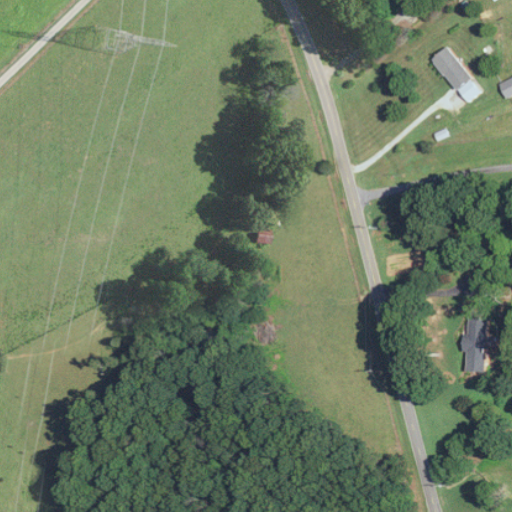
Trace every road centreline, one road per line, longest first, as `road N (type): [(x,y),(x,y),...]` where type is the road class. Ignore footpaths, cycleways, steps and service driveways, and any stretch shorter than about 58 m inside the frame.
road 1 (tertiary): [(436,511),(354,199)]
road 2 (tertiary): [(282,0),(314,63),(354,199)]
road 3 (residential): [(354,199),(511,165)]
